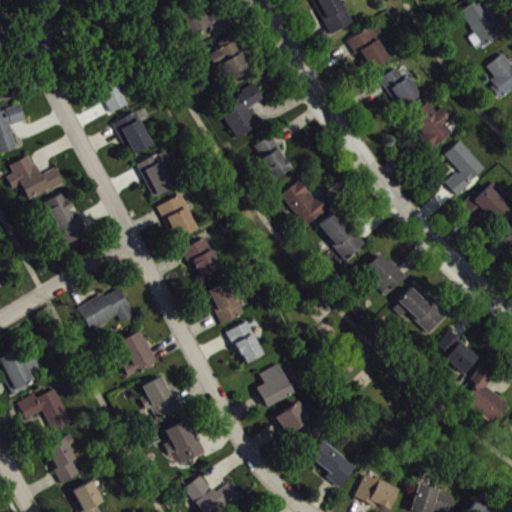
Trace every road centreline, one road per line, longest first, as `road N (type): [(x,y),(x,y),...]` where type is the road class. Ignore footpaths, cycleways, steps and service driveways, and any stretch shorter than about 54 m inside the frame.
road 1 (residential): [(262,0),(320,101),(399,207),(511,312)]
road 2 (residential): [(313,511),(237,435),(130,241)]
road 3 (residential): [(130,241),(46,74),(55,0)]
road 4 (residential): [(0,328),(130,241)]
